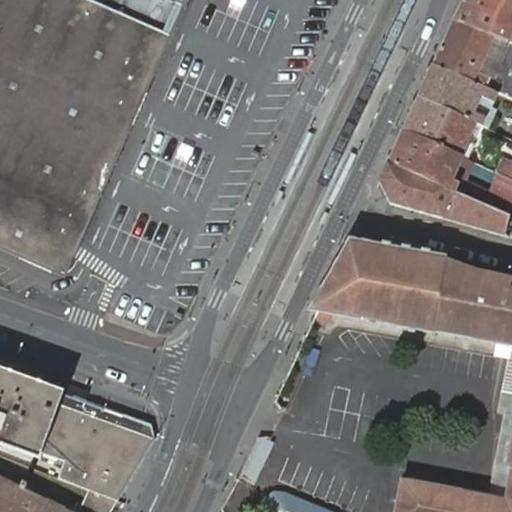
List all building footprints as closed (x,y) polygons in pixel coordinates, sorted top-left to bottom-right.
[(90,204),(79,199),(115,119),(125,124),(134,105),(179,0),(0,0),(0,241),(63,269),(74,244),(79,247),(82,239),(76,237),(90,204)] [(90,204),(124,126),(131,129),(188,0),(179,0),(134,105),(125,124),(115,119),(79,199),(90,204)] [(511,20),(511,0),(462,0),(453,21),(511,43),(511,25),(510,24),(511,20)] [(511,43),(453,21),(432,66),(494,94),(511,102),(511,43)] [(494,94),(432,66),(418,97),(474,122),(480,125),(494,94)] [(474,122),(418,97),(402,131),(456,155),(464,159),(472,141),(467,139),(474,122)] [(456,155),(402,131),(388,162),(508,216),(511,203),(511,180),(495,173),(487,192),(462,180),(460,179),(457,184),(446,179),(456,155)] [(470,162),(464,159),(456,155),(446,179),(457,184),(460,179),(462,180),(470,162)] [(511,180),(511,161),(498,155),(491,171),(495,173),(511,180)] [(508,216),(388,162),(379,181),(390,205),(503,235),(508,216)] [(511,511),(511,279),(489,274),(469,269),(460,266),(453,264),(437,258),(430,256),(421,254),(410,252),(350,242),(308,315),(314,317),(313,319),(328,328),(332,319),(511,347),(511,351),(504,390),(511,391),(511,453),(509,468),(511,469),(511,476),(507,499),(493,497),(403,481),(398,511),(511,511)] [(0,440),(60,462),(54,479),(87,492),(115,503),(151,440),(146,439),(144,427),(55,394),(56,391),(31,382),(29,388),(21,385),(19,391),(6,387),(11,375),(0,370),(0,440)] [(29,388),(31,382),(11,375),(6,387),(19,391),(21,385),(29,388)] [(509,415),(493,497),(507,499),(511,476),(511,469),(509,468),(511,453),(511,391),(504,390),(500,412),(509,415)] [(268,448),(255,441),(219,511),(250,511),(260,492),(249,487),(268,448)] [(0,511),(66,511),(0,477),(0,511)] [(109,511),(115,503),(87,492),(74,511),(109,511)]
